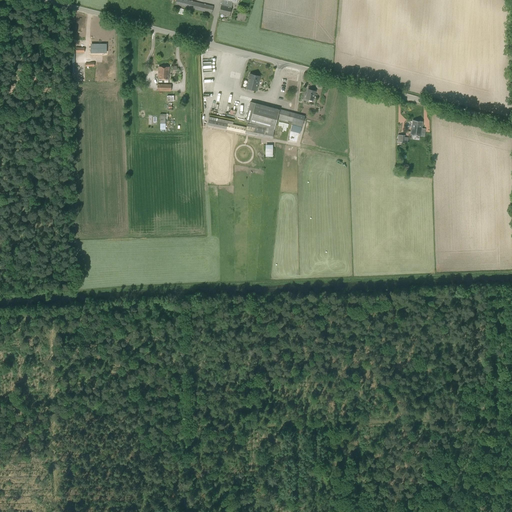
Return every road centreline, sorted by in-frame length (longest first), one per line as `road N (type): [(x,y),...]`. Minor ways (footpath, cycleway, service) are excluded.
road 1 (track): [(139,511),(132,303),(188,306),(192,422),(218,428),(511,419)]
road 2 (unclassified): [(511,123),(52,0)]
road 3 (track): [(56,511),(50,306),(132,303)]
